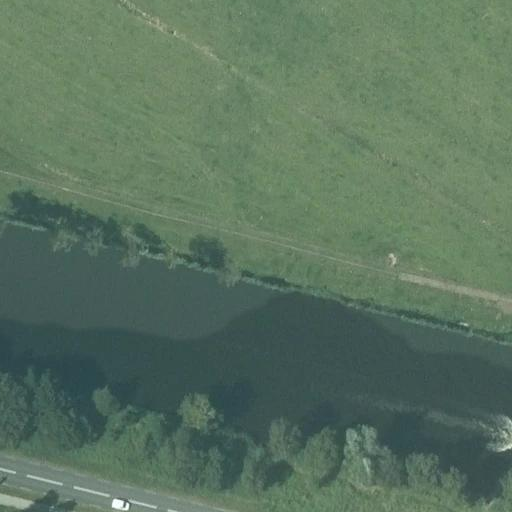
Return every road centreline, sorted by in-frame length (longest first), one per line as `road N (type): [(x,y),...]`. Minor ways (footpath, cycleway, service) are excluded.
road 1 (track): [(0,173),(511,296)]
road 2 (primary): [(178,511),(0,467)]
